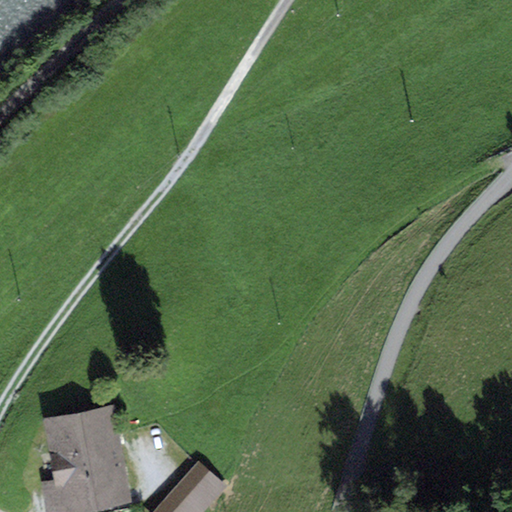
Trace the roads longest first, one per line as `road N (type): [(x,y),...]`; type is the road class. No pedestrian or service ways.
road 1 (unclassified): [(340,511),(414,295),(461,226),(511,173)]
road 2 (residential): [(121,0),(0,116)]
